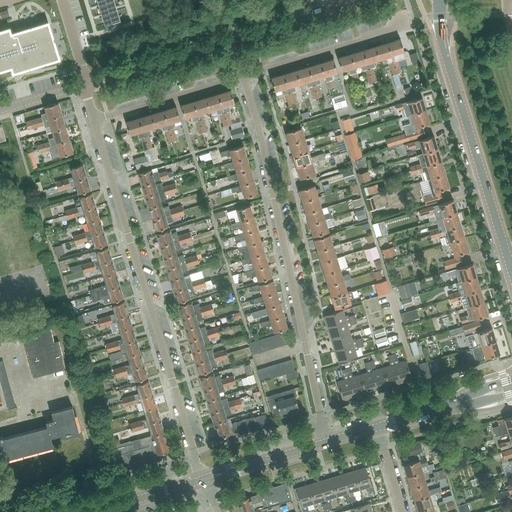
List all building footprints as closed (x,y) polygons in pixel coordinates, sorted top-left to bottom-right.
[(114,1),(106,3),(109,12),(117,10),(114,1)] [(106,3),(98,5),(101,15),(109,12),(106,3)] [(117,10),(109,12),(112,22),(116,21),(120,20),(117,10)] [(109,12),(101,15),(104,24),(108,23),(112,22),(109,12)] [(9,29),(0,31),(0,70),(11,68),(13,73),(59,59),(48,23),(11,34),(9,29)] [(406,58),(400,40),(400,39),(387,43),(393,62),(389,63),(391,69),(399,67),(397,60),(406,58)] [(385,64),(389,63),(393,62),(387,43),(375,46),(379,59),(384,58),(385,64)] [(374,61),(379,59),(375,46),(363,50),(368,69),(364,70),(366,76),(374,74),(372,68),(376,67),(374,61)] [(361,71),(364,70),(368,69),(363,50),(350,54),(354,67),(359,65),(361,71)] [(358,79),(354,67),(350,54),(338,58),(342,71),(347,69),(348,75),(351,74),(353,81),(358,79)] [(332,74),(337,72),(333,59),(320,63),(324,76),(328,88),(333,87),(331,80),(334,79),(332,74)] [(320,77),(324,76),(320,63),(308,67),(314,86),(310,87),(311,93),(320,91),(318,84),(321,83),(320,77)] [(306,88),(310,87),(314,86),(308,67),(296,71),(300,83),(304,82),(306,88)] [(391,69),(393,75),(397,74),(401,73),(399,67),(391,69)] [(295,85),(300,83),(296,71),(283,74),(289,93),(285,94),(287,100),(295,98),(293,92),(297,91),(295,85)] [(282,95),(285,94),(289,93),(283,74),(271,78),(275,91),(280,89),(282,95)] [(374,74),(366,76),(368,82),(376,80),(374,74)] [(393,75),(392,75),(396,89),(401,87),(397,74),(393,75)] [(221,120),(229,118),(228,112),(231,110),(229,105),(234,103),(230,90),(218,94),(224,113),(219,114),(221,120)] [(311,93),(312,94),(313,99),(321,96),(320,91),(311,93)] [(216,115),(219,114),(224,113),(218,94),(206,98),(209,111),(214,109),(216,115)] [(426,110),(422,97),(407,101),(407,102),(402,103),(395,105),(397,110),(403,108),(404,110),(406,110),(407,116),(426,110)] [(205,112),(209,111),(206,98),(193,102),(199,120),(195,122),(197,128),(205,125),(203,119),(206,118),(205,112)] [(295,98),(287,100),(289,106),(297,104),(295,98)] [(192,123),(195,122),(199,120),(193,102),(181,105),(185,118),(190,117),(192,123)] [(61,115),(58,103),(45,107),(46,112),(40,114),(41,117),(42,121),(61,115)] [(175,121),(180,120),(176,107),(163,111),(169,129),(165,131),(167,137),(175,134),(173,128),(177,127),(175,121)] [(420,126),(430,123),(426,110),(407,116),(410,123),(402,125),(405,134),(385,140),(388,148),(402,144),(402,142),(423,135),(421,129),(420,126)] [(162,132),(165,131),(169,129),(163,111),(151,115),(155,127),(160,126),(162,132)] [(52,131),(65,128),(61,115),(42,121),(41,117),(35,119),(38,127),(44,125),(45,129),(51,127),(52,131)] [(150,129),(155,127),(151,115),(139,118),(144,137),(141,138),(142,144),(150,142),(149,136),(152,135),(150,129)] [(137,139),(141,138),(144,137),(139,118),(126,122),(130,135),(135,133),(137,139)] [(229,118),(221,120),(223,126),(228,125),(231,124),(229,118)] [(32,129),(38,127),(35,119),(29,121),(25,122),(28,130),(32,129)] [(205,125),(197,128),(199,134),(207,131),(205,125)] [(223,126),(222,126),(224,138),(231,136),(229,130),(228,125),(223,126)] [(231,136),(232,139),(244,136),(242,127),(229,130),(231,136)] [(56,144),(69,140),(65,128),(52,131),(54,137),(48,138),(49,142),(43,144),(45,152),(49,151),(51,150),(50,146),(56,144)] [(290,144),(304,140),(301,128),(286,132),(290,144)] [(362,156),(354,132),(345,135),(352,159),(362,156)] [(175,134),(167,137),(169,143),(177,141),(175,134)] [(423,153),(437,149),(433,136),(419,140),(407,144),(408,149),(415,147),(415,148),(421,146),(423,153)] [(60,157),(73,153),(69,140),(56,144),(50,146),(51,150),(49,151),(52,159),(60,157)] [(293,156),(308,151),(304,140),(290,144),(293,156)] [(150,142),(142,144),(144,150),(152,148),(150,142)] [(39,153),(45,152),(43,144),(37,146),(39,153)] [(242,145),(220,152),(221,157),(226,155),(227,157),(231,155),(233,161),(246,158),(242,145)] [(158,159),(154,147),(152,148),(148,149),(152,161),(158,159)] [(423,153),(417,155),(420,164),(421,167),(441,161),(437,149),(423,153)] [(323,153),(310,158),(308,151),(293,156),(297,167),(311,162),(324,159),(323,153)] [(209,153),(199,156),(201,162),(210,159),(209,153)] [(136,170),(148,166),(145,156),(133,159),(136,170)] [(233,161),(223,164),(225,169),(230,167),(231,168),(235,167),(237,173),(250,169),(246,158),(233,161)] [(420,164),(415,165),(417,173),(422,171),(423,173),(428,172),(430,178),(426,179),(427,179),(445,174),(441,161),(421,167),(420,164)] [(311,162),(297,167),(300,179),(315,174),(311,162)] [(69,182),(86,177),(83,164),(70,168),(73,177),(68,179),(69,182)] [(237,173),(227,176),(228,180),(234,179),(234,180),(239,179),(241,185),(253,181),(250,169),(237,173)] [(141,185),(155,182),(168,177),(167,171),(159,174),(158,172),(152,174),(151,170),(138,174),(141,185)] [(345,181),(355,178),(352,170),(342,173),(345,181)] [(439,189),(449,187),(445,174),(427,179),(431,195),(423,198),(425,205),(442,199),(439,189)] [(78,194),(90,190),(86,177),(69,182),(68,179),(62,181),(64,189),(75,185),(78,194)] [(58,190),(64,189),(62,181),(56,182),(58,190)] [(231,188),(221,191),(222,196),(237,191),(238,192),(242,191),(244,197),(257,193),(253,181),(241,185),(231,188)] [(171,193),(169,185),(163,187),(162,184),(156,185),(155,182),(141,185),(145,197),(164,191),(165,195),(171,193)] [(169,185),(171,193),(177,192),(175,184),(169,185)] [(302,201),(317,197),(314,185),(299,189),(302,201)] [(166,199),(165,195),(164,191),(145,197),(148,208),(162,204),(161,201),(166,199)] [(95,206),(91,193),(79,197),(81,206),(77,208),(78,211),(95,206)] [(306,213),(321,208),(317,197),(302,201),(306,213)] [(457,213),(453,199),(438,204),(442,217),(457,213)] [(353,209),(361,207),(359,201),(352,202),(353,209)] [(178,216),(175,208),(170,210),(169,206),(163,208),(162,204),(148,208),(152,219),(171,214),(172,218),(178,216)] [(227,212),(226,213),(228,218),(238,215),(240,221),(253,217),(249,205),(236,209),(237,209),(233,210),(227,212)] [(86,222),(99,218),(95,206),(78,211),(77,208),(71,210),(73,217),(84,214),(86,222)] [(175,208),(178,216),(184,214),(182,206),(175,208)] [(433,206),(426,208),(418,210),(420,215),(428,213),(435,211),(433,206)] [(330,212),(323,215),(321,208),(306,213),(309,224),(324,220),(331,218),(330,212)] [(67,219),(73,217),(71,210),(65,211),(67,219)] [(441,231),(461,225),(457,213),(442,217),(444,224),(439,226),(439,227),(441,231)] [(173,222),(172,218),(171,214),(152,219),(155,231),(169,227),(167,223),(173,222)] [(244,233),(257,229),(253,217),(240,221),(237,222),(230,224),(232,228),(237,227),(237,229),(242,227),(244,233)] [(85,237),(103,231),(99,218),(86,222),(89,232),(84,233),(85,237)] [(313,236),(328,231),(324,220),(309,224),(313,236)] [(450,242),(464,238),(461,225),(441,231),(439,227),(434,229),(436,237),(442,235),(442,237),(444,236),(447,243),(450,242)] [(234,236),(235,241),(240,239),(241,241),(246,239),(247,245),(260,241),(257,229),(244,233),(240,234),(234,236)] [(178,236),(177,233),(171,235),(170,230),(156,234),(160,246),(179,240),(180,244),(186,243),(183,234),(178,236)] [(107,245),(107,244),(103,231),(85,237),(84,233),(78,235),(81,243),(92,239),(94,248),(107,245)] [(192,241),(190,233),(183,234),(186,243),(192,241)] [(333,246),(329,235),(329,234),(314,239),(318,251),(333,246)] [(75,244),(81,243),(78,235),(73,237),(75,244)] [(462,253),(468,251),(464,238),(450,242),(454,258),(442,262),(445,269),(464,263),(462,256),(463,256),(462,253)] [(181,248),(180,244),(179,240),(160,246),(163,257),(177,253),(176,250),(181,248)] [(244,246),(238,248),(239,252),(243,250),(244,253),(249,251),(251,257),(264,253),(260,241),(247,245),(248,245),(244,246)] [(376,245),(364,249),(367,260),(379,256),(376,245)] [(321,262),(336,258),(333,246),(318,251),(321,262)] [(393,247),(382,250),(385,258),(395,254),(393,247)] [(94,265),(112,260),(108,248),(95,251),(98,260),(93,262),(94,265)] [(193,265),(190,257),(185,259),(184,256),(178,257),(177,253),(163,257),(167,268),(186,263),(187,267),(193,265)] [(251,257),(241,260),(242,264),(248,262),(248,264),(253,262),(255,269),(267,265),(264,253),(251,257)] [(197,255),(190,257),(193,265),(199,263),(197,255)] [(325,274),(340,269),(336,258),(321,262),(325,274)] [(103,276),(115,272),(112,260),(94,265),(93,262),(87,264),(90,272),(100,268),(103,276)] [(188,271),(187,267),(186,263),(167,268),(170,280),(183,276),(183,272),(188,271)] [(458,282),(476,277),(472,263),(445,272),(447,277),(456,275),(458,282)] [(84,273),(90,272),(87,264),(81,265),(84,273)] [(267,265),(255,269),(251,270),(251,269),(245,271),(246,276),(251,274),(252,277),(257,275),(258,281),(271,277),(267,265)] [(328,285),(343,281),(340,269),(325,274),(328,285)] [(102,290),(119,285),(115,272),(103,276),(106,285),(101,287),(102,290)] [(200,288),(197,280),(192,282),(191,278),(185,280),(183,276),(170,280),(173,291),(192,285),(194,290),(200,288)] [(460,295),(480,289),(476,277),(458,282),(456,283),(459,291),(460,295)] [(197,280),(200,288),(206,286),(204,278),(197,280)] [(272,280),(259,284),(256,285),(249,287),(251,291),(251,292),(261,289),(263,296),(276,292),(272,280)] [(332,297),(347,292),(343,281),(328,285),(332,297)] [(390,292),(386,281),(374,284),(378,296),(390,292)] [(397,287),(401,299),(412,296),(409,284),(397,287)] [(101,287),(95,289),(97,297),(92,299),(91,299),(92,302),(109,297),(111,302),(123,299),(119,285),(102,290),(101,287)] [(195,293),(194,290),(192,285),(173,291),(177,303),(191,299),(189,295),(195,293)] [(92,299),(97,297),(95,289),(89,290),(92,299)] [(463,308),(484,302),(480,289),(460,295),(459,291),(453,293),(456,301),(461,299),(463,308)] [(350,304),(349,300),(354,299),(351,291),(347,292),(332,297),(335,308),(350,304)] [(276,292),(263,296),(259,297),(253,299),(254,304),(260,302),(260,303),(265,302),(267,308),(280,304),(276,292)] [(411,298),(400,301),(402,308),(413,305),(411,298)] [(111,319),(128,314),(124,302),(112,305),(114,314),(110,316),(111,319)] [(199,308),(198,304),(192,305),(191,302),(178,306),(181,317),(200,311),(202,315),(207,314),(205,306),(199,308)] [(473,319),(488,315),(484,302),(463,308),(466,308),(468,315),(466,316),(466,315),(460,317),(461,323),(468,321),(473,320),(473,319)] [(205,306),(207,314),(214,312),(211,304),(205,306)] [(267,308),(251,312),(253,318),(268,313),(270,319),(270,320),(283,316),(280,304),(267,308)] [(346,322),(355,319),(354,315),(348,317),(348,315),(345,316),(343,310),(324,316),(327,328),(346,322)] [(415,310),(400,314),(402,323),(418,318),(415,310)] [(204,323),(202,315),(200,311),(181,317),(185,329),(198,325),(204,323)] [(119,331),(132,327),(128,314),(111,319),(110,316),(103,318),(106,326),(117,322),(119,331)] [(270,319),(260,322),(262,327),(267,325),(267,327),(272,325),(274,332),(287,328),(283,316),(270,320),(270,319)] [(100,327),(106,326),(103,318),(98,319),(100,327)] [(351,327),(350,325),(357,323),(355,319),(346,322),(327,328),(331,339),(350,333),(348,328),(351,327)] [(464,333),(469,331),(477,329),(481,327),(479,321),(462,326),(464,333)] [(214,337),(212,328),(206,330),(205,327),(199,328),(198,325),(185,329),(188,340),(207,334),(209,338),(214,337)] [(118,345),(136,339),(132,327),(119,331),(122,340),(117,341),(118,345)] [(212,328),(214,337),(221,335),(218,327),(212,328)] [(496,341),(492,327),(478,331),(477,329),(469,331),(464,333),(469,349),(471,349),(471,348),(496,341)] [(50,328),(22,336),(23,340),(33,378),(66,369),(58,341),(54,342),(50,328)] [(383,328),(374,331),(375,337),(385,335),(383,328)] [(286,344),(283,333),(283,332),(277,334),(280,346),(286,344)] [(334,351),(362,342),(361,338),(355,340),(355,338),(352,339),(350,333),(331,339),(334,351)] [(210,342),(209,338),(207,334),(188,340),(191,352),(205,347),(204,344),(210,342)] [(275,347),(280,346),(277,334),(271,336),(275,347)] [(269,349),(275,347),(271,336),(265,338),(269,349)] [(386,336),(375,340),(378,347),(388,343),(386,336)] [(263,351),(269,349),(265,338),(260,339),(263,351)] [(127,356),(139,352),(136,339),(118,345),(117,341),(111,343),(114,351),(120,349),(121,351),(109,354),(111,361),(123,357),(122,354),(126,353),(127,356)] [(257,353),(263,351),(260,339),(254,341),(257,353)] [(252,354),(257,353),(254,341),(248,343),(252,354)] [(485,358),(500,353),(496,341),(471,348),(471,349),(475,363),(486,360),(485,358)] [(362,342),(334,351),(338,362),(357,357),(355,350),(358,349),(358,348),(364,346),(362,342)] [(195,363),(214,357),(216,361),(222,359),(219,351),(213,353),(212,349),(206,351),(205,347),(191,352),(195,363)] [(225,349),(219,351),(222,359),(228,357),(225,349)] [(126,370),(143,365),(139,352),(127,356),(130,365),(125,366),(126,370)] [(411,379),(406,360),(398,363),(395,354),(391,355),(400,383),(411,379)] [(388,386),(400,383),(391,355),(387,356),(390,365),(383,367),(388,386)] [(214,357),(195,363),(198,375),(213,370),(211,366),(217,365),(216,361),(214,357)] [(285,361),(289,372),(295,371),(291,360),(285,361)] [(285,361),(280,363),(283,374),(286,373),(289,372),(285,361)] [(370,368),(374,367),(372,361),(368,362),(377,390),(388,386),(383,367),(371,371),(370,368)] [(366,393),(377,390),(368,362),(364,363),(367,372),(360,375),(366,393)] [(277,376),(283,374),(280,363),(274,365),(277,376)] [(427,363),(419,366),(424,380),(431,378),(427,363)] [(134,382),(147,378),(143,365),(126,370),(125,366),(119,368),(121,376),(132,373),(134,382)] [(271,378),(277,376),(274,365),(268,366),(271,378)] [(266,380),(271,378),(268,366),(262,368),(266,380)] [(115,378),(121,376),(119,368),(113,370),(115,378)] [(260,381),(266,380),(262,368),(256,370),(260,381)] [(352,377),(351,374),(350,368),(345,369),(348,378),(354,397),(366,393),(360,375),(352,377)] [(354,397),(348,378),(345,369),(341,370),(344,379),(336,382),(342,400),(354,397)] [(214,377),(213,374),(213,373),(199,378),(203,389),(222,383),(223,387),(230,385),(227,377),(221,379),(220,376),(214,377)] [(233,376),(227,377),(230,385),(235,384),(233,376)] [(135,399),(152,394),(148,381),(135,385),(138,394),(134,395),(135,399)] [(224,391),(223,387),(222,383),(203,389),(206,401),(220,397),(219,393),(224,391)] [(296,396),(294,388),(266,397),(272,415),(297,408),(294,397),(296,396)] [(10,392),(4,393),(7,401),(9,410),(16,408),(16,407),(16,408),(15,408),(10,392)] [(143,410),(156,406),(152,394),(135,399),(134,395),(127,397),(130,405),(141,402),(143,410)] [(124,407),(130,405),(127,397),(122,399),(124,407)] [(236,408),(234,400),(228,402),(227,399),(221,400),(220,397),(206,401),(210,412),(229,406),(230,410),(236,408)] [(236,408),(242,406),(240,399),(234,400),(236,408)] [(0,455),(6,454),(7,460),(8,460),(8,459),(52,447),(52,448),(53,448),(50,437),(58,435),(62,434),(63,438),(79,434),(72,406),(51,412),(53,420),(45,422),(46,427),(2,439),(2,437),(0,437),(0,455)] [(142,424),(160,419),(156,406),(143,410),(146,419),(141,420),(142,424)] [(231,414),(230,410),(229,406),(210,412),(213,423),(227,419),(226,416),(231,414)] [(238,435),(268,426),(265,414),(254,418),(254,417),(230,424),(231,427),(229,427),(227,419),(213,423),(218,438),(237,432),(238,435)] [(508,433),(511,431),(511,416),(497,421),(498,426),(499,425),(502,434),(508,433)] [(151,436),(164,432),(160,419),(142,424),(141,420),(135,422),(138,430),(148,427),(151,436)] [(132,432),(138,430),(135,422),(129,424),(132,432)] [(511,431),(508,433),(510,441),(499,444),(500,449),(511,445),(511,431)] [(113,447),(114,450),(120,471),(153,461),(151,456),(169,451),(164,432),(151,436),(139,439),(131,442),(113,447)] [(420,467),(418,460),(421,459),(419,454),(407,457),(409,463),(403,465),(407,476),(422,472),(434,468),(432,463),(420,467)] [(354,471),(359,490),(365,488),(366,491),(368,491),(370,497),(374,495),(365,467),(354,471)] [(348,493),(359,490),(354,471),(342,474),(348,493)] [(425,483),(422,472),(407,476),(410,488),(425,483)] [(336,497),(348,493),(342,474),(331,478),(336,497)] [(330,499),(336,497),(331,478),(319,481),(325,500),(326,503),(328,509),(332,508),(330,502),(331,502),(330,499)] [(313,504),(325,500),(319,481),(308,485),(313,504)] [(237,501),(240,511),(253,511),(255,511),(252,504),(265,500),(267,506),(291,498),(287,483),(258,492),(259,494),(250,496),(250,497),(237,501)] [(440,487),(427,490),(425,483),(410,488),(414,499),(441,491),(440,487)] [(306,506),(313,504),(308,485),(296,488),(303,511),(307,511),(307,509),(306,506)] [(436,498),(435,494),(441,492),(441,491),(414,499),(418,511),(437,505),(435,500),(436,498)] [(371,511),(368,503),(350,509),(350,511),(371,511)]
